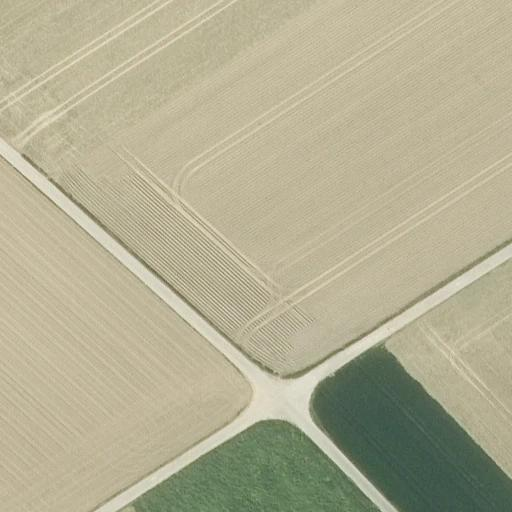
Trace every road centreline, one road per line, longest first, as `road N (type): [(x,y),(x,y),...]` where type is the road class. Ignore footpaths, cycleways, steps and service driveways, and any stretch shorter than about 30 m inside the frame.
road 1 (track): [(387,511),(279,399),(0,148)]
road 2 (track): [(105,511),(511,250)]
